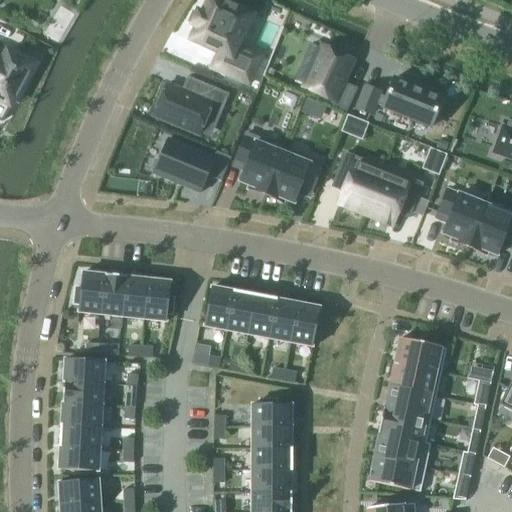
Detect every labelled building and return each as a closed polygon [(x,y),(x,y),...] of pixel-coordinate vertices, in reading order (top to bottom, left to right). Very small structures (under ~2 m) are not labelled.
[(195,29),(189,42),(217,55),(211,69),(248,86),(255,70),(254,69),(232,59),(244,33),(243,33),(244,30),(245,31),(247,25),(247,24),(251,15),(242,11),(236,8),(236,9),(226,4),(227,4),(218,0),(207,0),(203,11),(201,15),(196,13),(190,27),(195,29)] [(311,45),(293,83),(333,101),(330,106),(330,107),(344,113),(345,113),(355,91),(356,90),(355,90),(342,84),(351,63),(311,45)] [(0,122),(1,123),(9,108),(32,66),(6,52),(4,57),(0,54),(0,122)] [(162,95),(152,119),(158,121),(198,138),(204,124),(207,118),(217,122),(223,107),(227,97),(200,86),(187,80),(187,82),(191,84),(188,93),(183,91),(182,93),(166,86),(162,95)] [(365,89),(356,111),(370,117),(375,106),(382,109),(381,111),(383,112),(428,129),(430,130),(431,128),(441,102),(442,100),(440,100),(423,93),(421,92),(414,90),(414,89),(412,88),(395,82),(394,81),(393,82),(393,83),(386,100),(379,97),(379,95),(379,94),(365,89)] [(511,126),(503,123),(492,155),(511,162),(511,126)] [(245,135),(234,163),(246,168),(239,185),(248,188),(247,191),(265,198),(284,151),(257,140),(245,135)] [(166,142),(153,175),(201,195),(207,179),(220,184),(230,160),(216,154),(213,161),(166,142)] [(284,151),(265,198),(274,201),(283,205),(284,203),(293,206),(300,189),(311,194),(322,166),(311,161),(284,151)] [(345,155),(334,183),(345,188),(337,208),(364,218),(383,171),(356,160),(345,155)] [(383,171),(364,218),(391,229),(399,209),(411,214),(422,186),(410,182),(383,171)] [(447,192),(437,215),(449,220),(442,237),(443,237),(451,240),(450,243),(468,250),(485,207),(458,196),(447,192)] [(485,207),(468,250),(486,257),(487,255),(496,258),(503,241),(511,244),(511,217),(511,218),(485,207)] [(73,304),(73,306),(78,306),(77,314),(100,317),(104,277),(81,274),(80,290),(75,289),(73,304)] [(104,277),(100,317),(121,319),(126,279),(104,277)] [(126,279),(121,319),(143,321),(147,281),(126,279)] [(147,281),(143,321),(165,324),(166,316),(171,316),(173,300),(168,299),(170,284),(147,281)] [(207,306),(203,328),(225,333),(233,293),(211,289),(207,306)] [(233,293),(225,333),(247,337),(254,297),(233,293)] [(254,297),(247,337),(268,341),(275,301),(254,297)] [(275,301),(268,341),(289,345),(297,305),(275,301)] [(297,305),(289,345),(311,349),(316,326),(319,309),(297,305)] [(398,340),(393,365),(440,375),(445,351),(436,349),(436,348),(435,346),(422,343),(419,345),(398,340)] [(85,345),(84,355),(96,356),(97,346),(85,345)] [(97,346),(96,356),(108,356),(108,346),(97,346)] [(196,346),(192,365),(206,368),(208,358),(204,357),(206,347),(196,346)] [(128,348),(127,358),(139,358),(140,348),(128,348)] [(140,348),(139,358),(151,359),(152,349),(140,348)] [(208,358),(206,368),(218,370),(220,360),(208,358)] [(64,361),(62,384),(102,386),(104,363),(64,361)] [(230,362),(228,372),(240,374),(241,364),(230,362)] [(241,364),(240,374),(251,376),(253,366),(241,364)] [(393,365),(388,388),(435,398),(440,375),(393,365)] [(272,370),(270,380),(282,382),(284,372),(272,370)] [(480,371),(478,383),(489,386),(492,374),(480,371)] [(284,372),(282,382),(294,384),(296,374),(284,372)] [(127,375),(125,387),(135,389),(137,377),(127,375)] [(511,377),(495,409),(511,418),(511,377)] [(478,383),(475,395),(487,397),(489,386),(478,383)] [(62,384),(61,405),(101,408),(102,386),(62,384)] [(383,411),(383,412),(430,422),(435,398),(388,388),(383,411)] [(125,397),(124,409),(134,410),(135,398),(125,397)] [(259,406),(251,406),(251,429),(291,429),(291,407),(283,406),(275,406),(275,401),(259,401),(259,406)] [(61,405),(60,427),(100,429),(101,408),(61,405)] [(124,409),(123,421),(133,422),(134,410),(124,409)] [(382,410),(377,436),(378,436),(378,435),(425,445),(425,444),(430,422),(383,412),(383,411),(382,410)] [(214,417),(214,429),(224,429),(224,417),(214,417)] [(474,419),(471,431),(479,433),(482,421),(474,419)] [(59,448),(99,451),(100,429),(60,427),(59,448)] [(214,429),(213,441),(223,441),(224,429),(214,429)] [(251,429),(250,451),(291,451),(291,429),(251,429)] [(471,431),(469,443),(477,444),(479,433),(471,431)] [(378,436),(373,458),(424,470),(430,446),(425,444),(425,445),(378,435),(378,436)] [(122,440),(122,452),(132,452),(132,440),(122,440)] [(59,448),(57,471),(71,472),(98,474),(99,451),(59,448)] [(250,451),(250,472),(290,473),(291,451),(250,451)] [(494,451),(488,461),(496,465),(501,455),(494,451)] [(122,452),(122,464),(132,464),(132,452),(122,452)] [(501,455),(496,465),(503,469),(508,458),(501,455)] [(373,458),(367,483),(407,491),(419,494),(424,470),(373,458)] [(223,461),(213,461),(213,473),(223,472),(223,461)] [(460,465),(457,477),(461,478),(469,479),(471,468),(460,465)] [(223,472),(213,473),(213,485),(223,484),(223,472)] [(290,473),(250,472),(250,494),(290,494),(290,473)] [(460,482),(458,489),(466,491),(469,479),(461,478),(460,482)] [(90,482),(57,485),(59,507),(99,505),(98,482),(90,482)] [(133,491),(122,491),(123,503),(133,503),(133,491)] [(290,511),(290,494),(250,494),(250,511),(290,511)] [(388,502),(375,501),(376,509),(389,508),(388,502)] [(133,511),(133,503),(123,503),(123,511),(133,511)]
